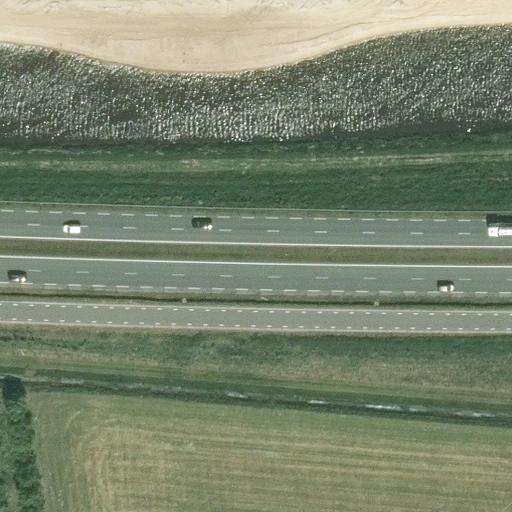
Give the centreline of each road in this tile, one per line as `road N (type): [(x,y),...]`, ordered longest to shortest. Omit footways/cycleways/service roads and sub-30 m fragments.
road 1 (primary): [(0,267),(511,279)]
road 2 (unclassified): [(0,310),(511,321)]
road 3 (primary): [(511,233),(0,223)]
